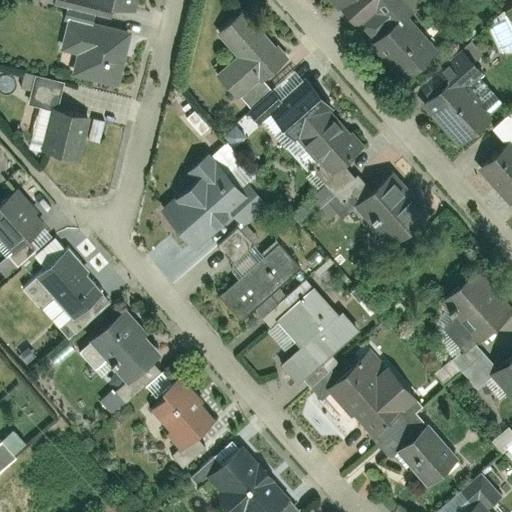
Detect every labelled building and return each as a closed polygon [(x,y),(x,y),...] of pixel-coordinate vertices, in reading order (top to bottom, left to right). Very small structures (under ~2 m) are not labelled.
[(111,13),(114,0),(53,0),(54,0),(111,13)] [(344,0),(343,1),(360,21),(379,6),(392,22),(408,9),(414,4),(411,0),(344,0)] [(220,68),(243,94),(264,75),(289,53),(246,4),(217,29),(238,52),(220,68)] [(441,47),(408,9),(392,22),(373,39),(406,77),(441,47)] [(120,83),(133,29),(71,14),(63,46),(79,50),(73,72),(120,83)] [(422,100),(462,143),(496,111),(470,84),(486,69),(463,45),(439,67),(447,76),(422,100)] [(53,103),(59,104),(66,77),(36,71),(30,97),(53,103)] [(273,103),(300,134),(331,108),(336,103),(309,72),(282,95),(273,103)] [(251,103),(273,84),(264,75),(243,94),(251,103)] [(273,103),(282,95),(273,84),(251,103),(248,106),(258,117),(273,103)] [(82,155),(92,112),(59,104),(53,103),(43,146),(82,155)] [(511,136),(511,135),(511,107),(498,120),(511,136)] [(300,134),(332,170),(345,160),(363,144),(331,108),(300,134)] [(478,164),(509,201),(511,198),(511,135),(511,136),(478,164)] [(162,205),(197,245),(236,211),(253,196),(244,185),(211,147),(188,168),(195,176),(162,205)] [(325,177),(337,190),(356,173),(345,160),(332,170),(325,177)] [(433,212),(394,167),(373,185),(355,201),(394,246),(433,212)] [(355,201),(373,185),(360,170),(356,173),(337,190),(351,205),(355,201)] [(253,196),(236,211),(246,222),(271,201),(252,179),(244,185),(253,196)] [(293,208),(301,219),(316,206),(329,222),(349,206),(327,180),(293,208)] [(44,221),(47,219),(37,209),(41,206),(20,183),(0,201),(0,231),(15,248),(44,221)] [(53,231),(44,221),(15,248),(0,261),(0,266),(6,273),(53,231)] [(54,234),(34,251),(44,262),(64,245),(54,234)] [(247,309),(302,261),(280,236),(226,284),(247,309)] [(108,284),(69,242),(37,272),(75,314),(108,284)] [(481,338),(511,310),(511,299),(479,263),(443,295),(481,338)] [(318,282),(279,315),(303,343),(282,360),(299,380),(359,329),(318,282)] [(163,345),(126,305),(90,337),(127,377),(152,355),(163,345)] [(493,370),(499,365),(476,339),(454,359),(476,384),(493,370)] [(414,394),(372,345),(330,381),(372,430),(399,407),(414,394)] [(511,392),(511,353),(499,365),(493,370),(511,392)] [(163,367),(152,355),(127,377),(116,388),(127,400),(163,367)] [(207,396),(182,369),(163,387),(167,391),(152,405),(171,426),(167,430),(181,446),(216,413),(203,399),(207,396)] [(116,411),(127,400),(116,388),(114,385),(102,396),(116,411)] [(399,407),(372,430),(379,439),(406,416),(399,407)] [(406,416),(379,439),(390,451),(398,444),(428,419),(417,407),(406,416)] [(428,419),(398,444),(428,479),(460,453),(430,418),(428,419)] [(209,475),(241,445),(233,435),(191,474),(200,483),(209,475)] [(0,447),(0,467),(17,453),(8,441),(0,447)] [(291,491),(245,442),(241,445),(209,475),(243,511),(267,511),(288,493),(291,491)] [(481,496),(489,505),(504,492),(483,468),(462,486),(475,501),(481,496)] [(300,511),(303,510),(288,493),(267,511),(300,511)] [(475,501),(462,511),(495,511),(489,505),(481,496),(475,501)] [(303,510),(300,511),(321,511),(312,501),(303,510)] [(94,511),(114,511),(107,502),(94,511)]
